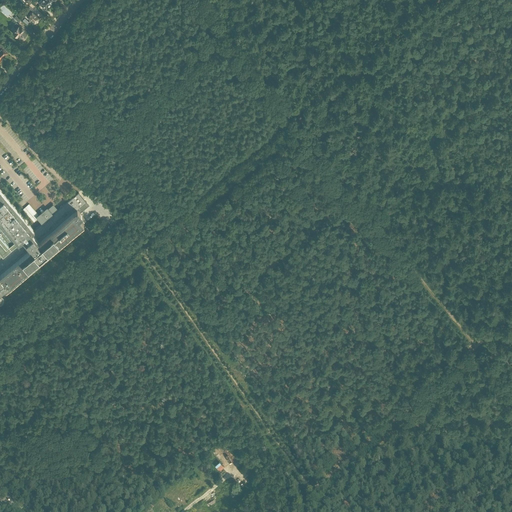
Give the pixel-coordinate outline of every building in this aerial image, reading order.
[(48,7),(51,4),(45,0),(37,0),(40,2),(39,2),(45,7),(44,8),(47,11),(50,8),(48,7)] [(39,18),(31,11),(29,13),(28,13),(25,15),(34,23),(35,23),(37,21),(37,20),(39,18)] [(19,25),(16,22),(13,26),(16,29),(13,33),(21,40),(23,38),(24,38),(25,38),(26,37),(26,36),(26,35),(28,33),(19,25)] [(0,311),(0,310),(0,305),(1,305),(2,305),(2,304),(3,304),(3,303),(4,302),(4,301),(4,300),(4,299),(3,299),(3,298),(3,297),(2,297),(1,296),(0,296),(0,295),(0,290),(4,288),(5,290),(84,224),(79,219),(83,216),(80,213),(77,210),(87,202),(79,192),(78,193),(73,197),(69,201),(59,208),(51,215),(36,228),(34,230),(31,227),(28,223),(8,199),(6,197),(2,192),(0,189),(0,252),(3,256),(2,257),(0,258),(0,311)] [(77,210),(80,213),(89,205),(87,202),(77,210)] [(34,222),(40,217),(29,204),(23,209),(34,222)]
